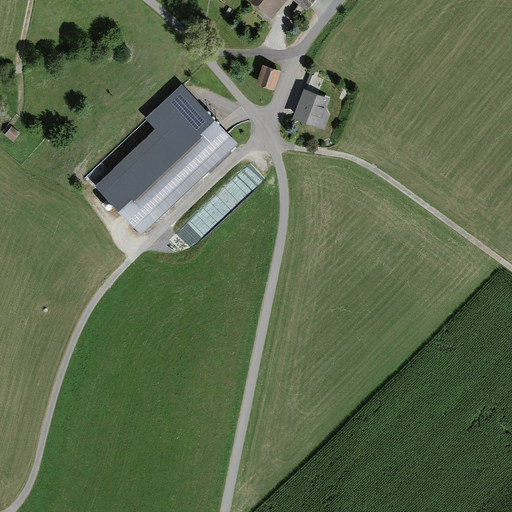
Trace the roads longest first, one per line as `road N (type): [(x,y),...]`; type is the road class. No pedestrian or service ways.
road 1 (track): [(14,511),(32,486),(88,315),(116,278),(268,135)]
road 2 (unclassified): [(268,135),(282,174),(282,248),(227,511)]
road 3 (track): [(511,269),(353,158),(275,148)]
road 4 (unclassified): [(147,0),(203,52),(268,135)]
road 5 (unclassified): [(342,0),(300,48),(268,135)]
